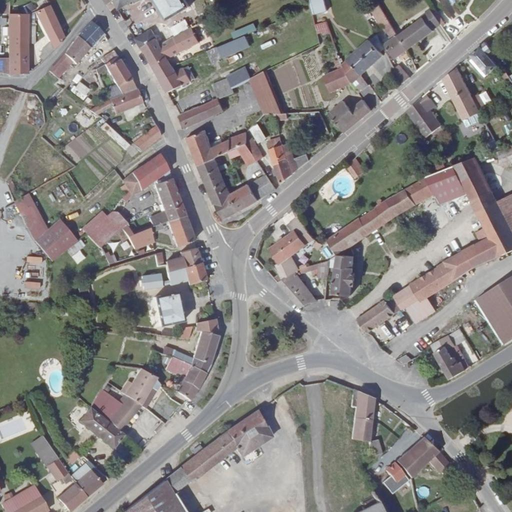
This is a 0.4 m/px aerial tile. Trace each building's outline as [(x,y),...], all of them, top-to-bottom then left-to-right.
[(114,0),(113,1),(118,10),(133,1),(134,3),(139,0),(114,0)] [(189,8),(190,7),(185,0),(156,0),(168,20),(186,10),(189,8)] [(307,0),(312,15),(327,11),(324,0),(307,0)] [(9,14),(9,2),(1,2),(1,14),(9,14)] [(35,10),(31,3),(23,7),(27,14),(35,10)] [(386,45),(396,59),(408,50),(399,37),(379,5),(371,10),(382,28),(383,27),(390,38),(391,41),(387,44),(386,45)] [(43,61),(64,40),(49,6),(35,12),(51,43),(40,52),(43,55),(39,58),(43,61)] [(408,50),(434,31),(433,30),(441,24),(431,10),(423,16),(424,18),(399,37),(408,50)] [(446,24),(438,12),(435,14),(443,26),(446,24)] [(9,75),(27,74),(27,44),(27,15),(9,15),(9,60),(9,75)] [(189,27),(185,21),(171,28),(175,35),(189,27)] [(75,64),(103,33),(91,22),(77,36),(66,51),(56,62),(65,70),(72,61),(75,64)] [(329,30),(327,23),(315,26),(317,34),(329,30)] [(254,30),(252,25),(234,33),(236,38),(254,30)] [(149,59),(154,69),(169,60),(168,59),(199,42),(192,27),(161,46),(157,38),(142,47),(143,48),(149,59)] [(143,48),(142,47),(157,38),(152,29),(135,39),(141,49),(143,48)] [(381,52),(384,49),(377,35),(371,41),(381,52)] [(222,59),(222,58),(250,46),(246,36),(218,48),(218,47),(208,51),(214,64),(221,61),(220,60),(222,59)] [(371,41),(343,66),(352,83),(359,93),(367,87),(360,77),(384,56),(381,52),(371,41)] [(493,51),(487,42),(471,55),(474,58),(488,74),(498,66),(492,59),(496,57),(492,51),(493,51)] [(105,64),(117,56),(114,51),(101,59),(105,64)] [(116,85),(122,95),(137,90),(126,71),(117,56),(105,64),(95,70),(98,75),(107,69),(116,85)] [(488,74),(474,58),(471,61),(485,77),(488,74)] [(9,60),(0,59),(0,73),(1,74),(9,75),(9,60)] [(352,83),(343,66),(340,59),(335,61),(339,70),(324,77),(331,92),(352,83)] [(169,60),(154,69),(157,74),(172,67),(169,60)] [(65,70),(56,62),(49,71),(57,78),(65,70)] [(393,71),(395,73),(404,83),(410,78),(400,65),(393,71)] [(195,79),(189,66),(184,68),(191,81),(195,79)] [(184,68),(176,73),(172,67),(157,74),(163,84),(168,93),(191,81),(184,68)] [(245,68),(228,77),(228,79),(232,88),(250,79),(245,68)] [(473,98),(457,68),(444,79),(468,127),(483,120),(480,113),(481,113),(480,112),(473,98)] [(509,87),(511,84),(511,80),(504,69),(499,72),(509,87)] [(277,113),(284,113),(266,71),(251,79),(265,114),(265,113),(272,113),(277,113)] [(404,83),(395,73),(389,78),(398,89),(404,83)] [(234,93),(232,88),(228,79),(212,85),(218,99),(219,98),(234,93)] [(82,99),(85,94),(72,84),(68,90),(82,99)] [(104,89),(109,100),(122,95),(116,85),(104,89)] [(60,88),(53,95),(56,97),(62,89),(60,88)] [(116,114),(143,102),(138,89),(137,90),(122,95),(109,100),(89,110),(96,115),(112,106),(116,114)] [(436,106),(427,95),(423,99),(430,110),(436,106)] [(480,112),(486,110),(478,95),(473,98),(480,112)] [(225,111),(219,98),(218,99),(200,107),(180,116),(185,128),(225,111)] [(426,138),(441,126),(430,110),(423,99),(422,98),(407,111),(426,138)] [(344,101),(329,114),(344,133),(361,120),(372,111),(364,100),(352,110),(344,101)] [(469,129),(473,137),(479,134),(484,144),(494,139),(484,120),(469,129)] [(258,142),(266,137),(257,122),(251,129),(258,142)] [(130,146),(105,123),(101,127),(126,150),(130,146)] [(132,145),(141,153),(161,137),(156,126),(132,145)] [(188,138),(199,166),(216,159),(219,158),(218,157),(229,152),(239,148),(247,144),(248,144),(247,133),(230,139),(231,140),(223,143),(212,148),(211,144),(205,130),(188,138)] [(257,161),(263,158),(249,131),(247,133),(248,144),(247,144),(257,161)] [(291,177),(310,161),(307,154),(294,159),(293,154),(288,144),(283,145),(281,138),(268,142),(276,169),(273,170),(275,176),(278,175),(281,185),(291,177)] [(222,139),(211,144),(212,148),(223,143),(222,139)] [(257,161),(247,144),(239,148),(242,154),(248,166),(257,161)] [(504,166),(511,163),(511,146),(499,152),(504,166)] [(232,159),(242,154),(239,148),(229,152),(232,159)] [(124,184),(128,190),(122,199),(126,202),(127,202),(132,195),(141,191),(140,191),(153,181),(168,170),(159,154),(131,173),(122,181),(124,184)] [(476,157),(439,172),(426,177),(427,178),(389,199),(376,208),(361,219),(360,218),(328,241),(338,255),(333,258),(332,271),(336,271),(334,294),(351,296),(352,285),(355,286),(356,274),(353,274),(355,256),(350,247),(395,217),(435,194),(436,197),(437,197),(441,204),(469,193),(474,203),(493,193),(476,157)] [(366,172),(356,158),(348,167),(356,179),(366,172)] [(216,159),(199,166),(202,173),(210,191),(212,197),(228,189),(216,159)] [(149,218),(153,227),(160,224),(168,221),(185,216),(176,193),(170,178),(168,170),(153,181),(164,211),(149,218)] [(269,194),(276,190),(266,175),(231,195),(239,212),(247,207),(259,201),(269,194)] [(120,187),(125,194),(128,190),(124,184),(120,187)] [(224,220),(239,212),(231,195),(228,189),(212,197),(216,205),(218,209),(224,220)] [(476,209),(496,199),(493,193),(474,203),(476,209)] [(18,199),(41,236),(46,231),(27,194),(18,199)] [(511,230),(511,195),(498,202),(511,230)] [(13,202),(34,241),(41,236),(18,199),(13,202)] [(414,303),(440,286),(454,276),(482,257),(511,249),(511,230),(498,202),(496,199),(476,209),(486,228),(476,233),(481,242),(447,252),(449,255),(413,281),(420,290),(416,293),(418,296),(412,300),(414,303)] [(297,219),(299,217),(294,207),(288,212),(290,214),(293,212),(297,219)] [(82,229),(86,234),(105,218),(107,217),(102,211),(82,229)] [(107,217),(105,218),(117,232),(127,223),(117,213),(111,213),(107,217)] [(185,216),(168,221),(177,247),(194,241),(189,229),(185,216)] [(278,283),(298,271),(290,256),(304,246),(313,239),(305,225),(299,217),(297,219),(288,226),(293,233),(283,240),(282,238),(277,241),(278,243),(271,249),(280,264),(277,265),(281,274),(274,279),(278,283)] [(105,218),(86,234),(99,248),(117,232),(105,218)] [(41,236),(34,241),(51,262),(76,243),(57,221),(46,231),(41,236)] [(150,232),(149,228),(132,235),(127,226),(122,229),(134,249),(154,242),(150,232)] [(319,250),(323,245),(320,243),(320,244),(317,242),(314,246),(319,250)] [(198,253),(196,248),(180,252),(182,258),(185,268),(201,263),(198,253)] [(161,254),(155,254),(146,256),(149,270),(157,268),(157,266),(163,265),(161,254)] [(185,268),(182,258),(166,262),(166,265),(167,272),(167,273),(185,268)] [(298,271),(278,283),(300,308),(309,302),(317,302),(297,277),(300,274),(318,269),(318,277),(327,278),(329,261),(300,269),(298,271)] [(189,285),(206,280),(203,269),(201,263),(185,268),(188,281),(189,285)] [(157,268),(158,273),(167,272),(166,265),(163,265),(157,266),(157,268)] [(185,268),(167,273),(168,277),(170,285),(188,281),(185,268)] [(501,345),(511,338),(511,275),(474,299),(501,345)] [(77,283),(82,307),(91,308),(86,281),(77,283)] [(410,306),(414,303),(412,300),(418,296),(416,293),(420,290),(413,281),(397,293),(408,308),(410,306)] [(410,306),(418,318),(448,298),(440,286),(414,303),(410,306)] [(159,319),(160,326),(183,321),(177,293),(154,298),(157,309),(159,319)] [(386,300),(357,320),(368,333),(402,309),(395,299),(389,304),(386,300)] [(151,320),(159,319),(157,309),(149,310),(151,320)] [(201,332),(218,336),(218,332),(215,319),(196,323),(195,331),(201,332)] [(178,329),(177,338),(188,340),(192,327),(178,329)] [(460,329),(431,346),(451,380),(470,368),(461,352),(459,354),(457,350),(455,351),(453,347),(457,345),(466,339),(460,329)] [(193,359),(190,365),(205,373),(209,366),(215,347),(218,336),(201,332),(193,359)] [(173,357),(175,351),(164,347),(162,354),(172,357),(173,357)] [(173,357),(190,365),(193,359),(175,351),(173,357)] [(412,361),(406,356),(397,361),(403,365),(412,361)] [(164,357),(162,362),(167,365),(170,359),(164,357)] [(176,392),(190,400),(195,392),(205,373),(190,365),(173,357),(172,357),(166,370),(176,375),(176,373),(181,375),(176,384),(179,386),(176,392)] [(124,395),(140,406),(155,380),(157,378),(140,369),(131,384),(127,381),(120,392),(124,395)] [(155,380),(140,406),(145,409),(158,387),(160,386),(155,380)] [(119,432),(140,406),(124,395),(118,402),(101,389),(91,406),(109,420),(119,432)] [(374,399),(353,390),(351,407),(356,407),(352,440),(368,442),(372,457),(375,461),(381,454),(377,440),(369,436),(374,399)] [(338,438),(352,440),(356,407),(351,407),(341,405),(338,438)] [(90,409),(79,422),(113,448),(123,435),(119,432),(90,409)] [(272,437),(257,410),(228,431),(123,511),(184,511),(173,493),(188,481),(190,483),(192,481),(235,448),(241,457),(272,437)] [(141,418),(148,428),(158,420),(151,411),(141,418)] [(410,430),(393,450),(400,456),(417,436),(410,430)] [(42,436),(31,444),(36,452),(48,444),(42,436)] [(432,446),(423,437),(413,447),(405,453),(396,461),(411,478),(415,473),(428,461),(440,474),(450,465),(438,452),(432,446)] [(36,452),(48,468),(59,460),(48,444),(36,452)] [(72,464),(79,457),(73,451),(66,458),(72,464)] [(59,460),(48,468),(56,481),(62,477),(66,483),(71,479),(59,460)] [(408,481),(394,463),(385,470),(390,476),(382,482),(391,494),(408,481)] [(75,483),(74,484),(86,497),(102,484),(85,464),(71,477),(75,483)] [(86,497),(74,484),(57,498),(61,502),(59,504),(61,507),(63,505),(69,511),(86,497)] [(45,511),(48,511),(34,486),(13,498),(10,493),(4,496),(6,502),(2,504),(5,511),(45,511)] [(378,502),(382,511),(385,511),(387,511),(377,491),(373,493),(378,502)] [(382,511),(378,502),(357,511),(382,511)]
